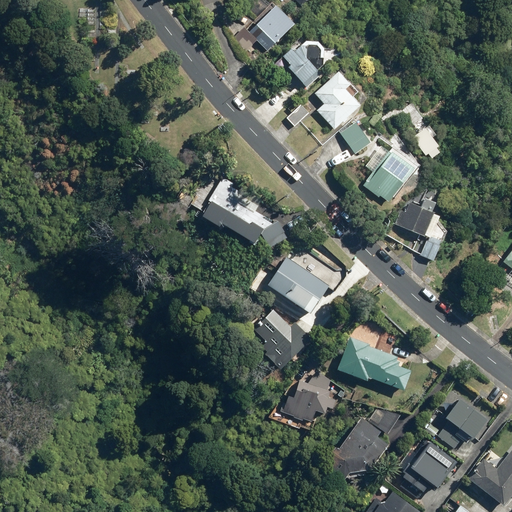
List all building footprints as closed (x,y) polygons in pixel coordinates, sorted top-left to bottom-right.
[(246,52),(257,42),(267,53),(294,26),(275,7),(249,32),(245,27),(233,39),(246,52)] [(282,58),(290,66),(286,69),(307,90),(335,62),(331,58),(324,57),(324,51),(317,44),(297,44),(282,58)] [(348,118),(360,106),(352,98),(359,91),(338,71),(314,96),(323,105),(315,112),(335,131),(344,122),(346,123),(350,119),(348,118)] [(292,113),(287,118),(295,127),(300,121),(309,113),(301,105),(292,113)] [(438,147),(432,139),(436,137),(423,119),(422,120),(417,115),(415,116),(412,111),(399,121),(426,157),(438,147)] [(372,142),(356,122),(339,135),(355,156),(372,142)] [(380,147),(365,167),(372,173),(362,186),(379,198),(380,196),(389,203),(408,178),(410,180),(418,169),(392,150),(389,154),(380,147)] [(234,184),(223,179),(199,215),(200,216),(219,229),(221,225),(254,246),(261,235),(268,250),(287,240),(277,222),(273,225),(263,219),(263,217),(256,212),(262,200),(241,189),(239,192),(232,188),(234,184)] [(394,225),(427,239),(419,257),(432,263),(441,242),(431,238),(439,217),(409,204),(405,213),(400,210),(394,225)] [(511,251),(503,263),(511,269),(511,270),(506,278),(511,283),(511,251)] [(267,287),(310,316),(329,287),(287,258),(267,287)] [(291,361),(311,340),(295,323),(291,328),(272,310),(252,330),(266,344),(261,349),(266,354),(264,356),(280,372),(290,361),(291,361)] [(404,392),(411,372),(398,367),(400,363),(397,362),(398,358),(348,340),(337,372),(367,382),(368,380),(370,381),(370,380),(404,392)] [(293,399),(288,398),(282,414),(294,418),(293,419),(302,422),(302,420),(311,423),(314,413),(324,416),(327,409),(333,410),(336,401),(330,399),(332,393),(299,382),(293,399)] [(487,421),(459,400),(444,420),(448,422),(437,437),(454,450),(461,441),(467,446),(471,440),(472,441),(487,421)] [(332,451),(335,472),(371,466),(388,442),(378,435),(383,429),(388,432),(402,412),(379,406),(368,421),(362,417),(340,449),(335,446),(332,451)] [(430,485),(436,490),(457,464),(430,443),(411,466),(408,464),(401,473),(404,475),(402,478),(422,494),(430,485)] [(467,478),(503,506),(511,495),(511,448),(497,469),(482,458),(467,478)] [(417,511),(418,511),(391,491),(374,511),(417,511)]
